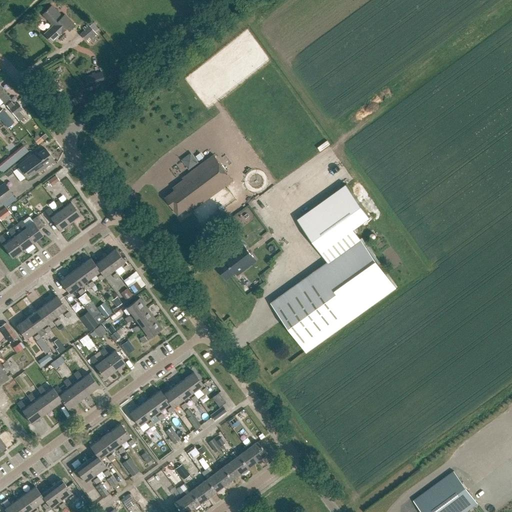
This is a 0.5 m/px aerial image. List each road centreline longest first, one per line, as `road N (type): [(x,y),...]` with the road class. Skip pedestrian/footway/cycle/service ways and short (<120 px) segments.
road 1 (residential): [(0,482),(203,333)]
road 2 (unclassified): [(63,142),(229,0)]
road 3 (residential): [(294,456),(203,333)]
road 4 (residential): [(203,333),(116,215)]
road 5 (residential): [(0,303),(116,215)]
